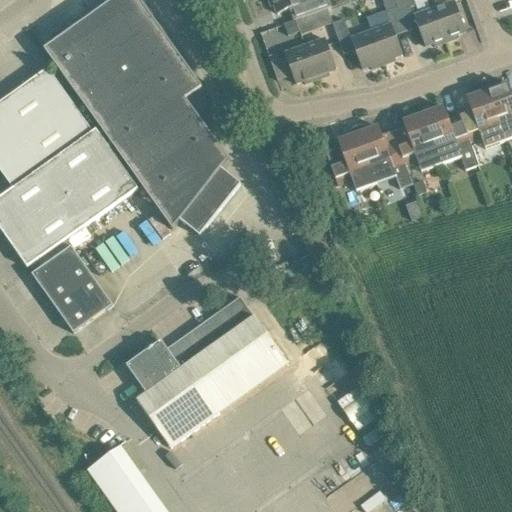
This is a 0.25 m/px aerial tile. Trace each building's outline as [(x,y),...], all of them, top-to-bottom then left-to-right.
[(117,0),(61,40),(45,51),(173,231),(181,222),(200,237),(242,185),(226,173),(222,170),(229,161),(186,100),(202,89),(138,0),(117,0)] [(275,7),(278,15),(302,6),(306,18),(325,11),(332,8),(328,0),(269,0),(272,8),(275,7)] [(395,0),(382,0),(389,16),(400,13),(395,0)] [(416,7),(413,0),(395,0),(400,13),(416,7)] [(455,3),(435,10),(447,43),(459,39),(458,36),(466,33),(455,3)] [(447,43),(435,10),(415,17),(426,48),(434,45),(435,48),(447,43)] [(317,15),(315,16),(320,29),(333,24),(330,17),(328,11),(327,11),(317,15)] [(392,26),(394,32),(406,28),(400,13),(389,16),(387,12),(380,15),(385,28),(392,26)] [(296,21),(285,26),(289,36),(300,32),(296,21)] [(384,66),(372,33),(352,40),(345,21),(333,25),(342,51),(354,47),(363,71),(370,68),(371,71),(384,66)] [(392,26),(372,33),(384,66),(396,62),(395,59),(403,56),(392,26)] [(326,40),(306,48),(318,81),(330,77),(329,74),(337,71),(326,40)] [(318,81),(306,48),(285,55),(296,85),(304,83),(305,85),(318,81)] [(0,199),(0,205),(96,138),(48,70),(0,104),(0,170),(14,190),(0,199)] [(511,95),(508,85),(488,92),(506,143),(511,140),(511,95)] [(470,107),(459,112),(461,118),(470,144),(482,140),(486,150),(506,143),(488,92),(468,100),(470,107)] [(444,108),(424,116),(442,166),(463,159),(467,171),(478,166),(470,144),(461,118),(449,122),(444,108)] [(406,128),(394,132),(407,167),(418,163),(422,173),(442,166),(424,116),(404,123),(406,128)] [(364,126),(356,128),(377,186),(397,178),(402,190),(413,186),(407,167),(394,132),(382,137),(379,128),(374,130),(373,128),(373,126),(364,126)] [(341,149),(327,154),(339,188),(353,182),(357,193),(377,186),(356,128),(349,132),(342,137),(343,138),(344,141),(338,142),(341,149)] [(96,138),(0,205),(0,229),(28,269),(135,193),(96,138)] [(423,182),(413,186),(417,197),(427,194),(423,182)] [(33,276),(53,305),(93,278),(72,248),(33,276)] [(93,278),(53,305),(74,335),(113,307),(93,278)] [(138,402),(171,449),(289,366),(277,349),(255,318),(241,298),(168,351),(162,342),(127,367),(147,395),(138,402)] [(361,387),(338,404),(359,432),(382,415),(361,387)] [(114,511),(164,511),(120,443),(84,466),(114,511)] [(335,511),(342,511),(379,492),(367,472),(326,495),(335,511)]
